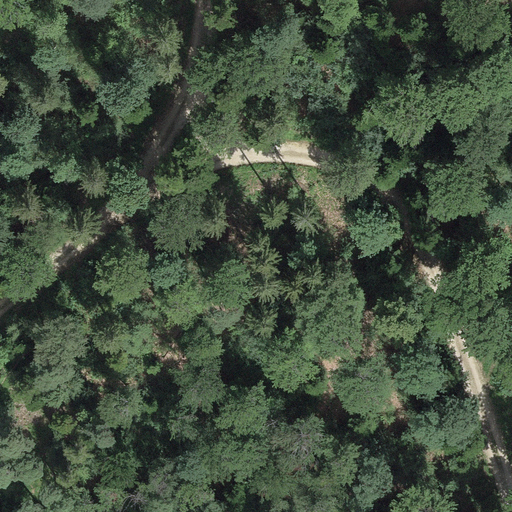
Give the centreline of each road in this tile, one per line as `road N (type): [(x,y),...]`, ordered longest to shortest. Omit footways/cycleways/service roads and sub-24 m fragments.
road 1 (track): [(234,153),(323,154),(355,168),(407,214),(436,268),(511,501)]
road 2 (track): [(0,310),(126,202)]
road 3 (track): [(190,95),(126,202)]
